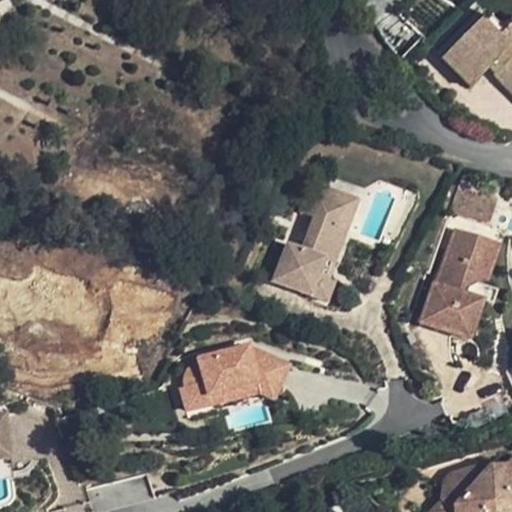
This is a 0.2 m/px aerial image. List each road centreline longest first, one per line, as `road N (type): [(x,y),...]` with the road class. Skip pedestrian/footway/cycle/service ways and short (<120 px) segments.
road 1 (residential): [(164,511),(376,431),(401,407)]
road 2 (residential): [(340,0),(384,89),(452,143),(511,157)]
